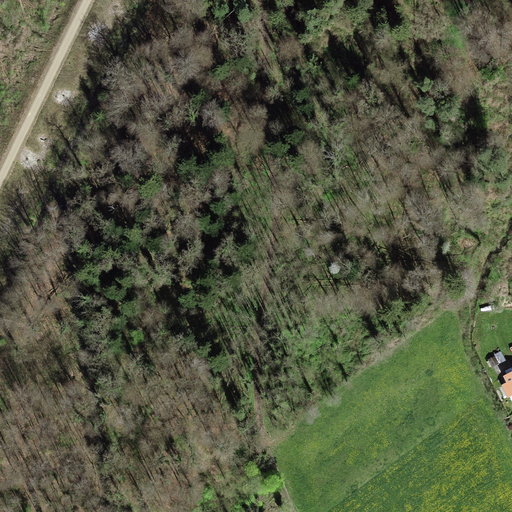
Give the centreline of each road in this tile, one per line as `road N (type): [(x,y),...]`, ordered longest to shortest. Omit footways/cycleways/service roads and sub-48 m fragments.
road 1 (track): [(259,0),(275,227),(255,370),(275,461)]
road 2 (track): [(87,0),(0,179)]
